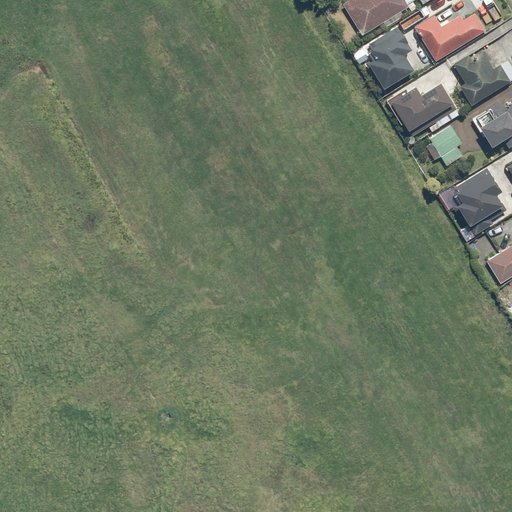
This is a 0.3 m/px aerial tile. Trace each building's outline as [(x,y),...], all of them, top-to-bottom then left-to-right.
[(348,0),(344,3),(366,35),(405,8),(399,0),(348,0)] [(470,8),(441,27),(434,16),(415,28),(435,60),(447,53),(452,49),(454,48),(484,29),(470,8)] [(368,60),(383,86),(417,67),(407,50),(414,45),(403,25),(370,44),(376,55),(368,60)] [(452,64),(465,83),(459,87),(470,105),(476,101),(477,101),(503,85),(503,84),(510,80),(498,62),(491,66),(478,47),(452,64)] [(439,81),(418,94),(414,86),(389,101),(406,129),(424,119),(426,118),(431,115),(452,101),(439,81)] [(511,96),(502,102),(501,101),(486,109),(491,118),(478,126),(491,146),(503,138),(508,147),(511,145),(511,96)] [(431,138),(441,155),(462,143),(451,126),(431,138)] [(471,229),(504,210),(501,204),(508,200),(486,166),(454,187),(462,200),(456,203),(471,229)] [(511,245),(488,260),(501,282),(511,275),(511,245)]
